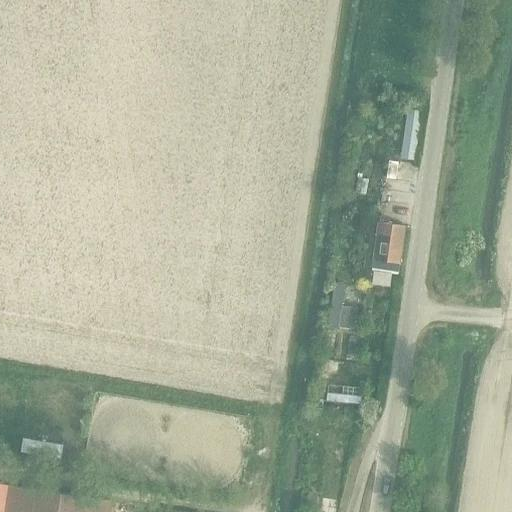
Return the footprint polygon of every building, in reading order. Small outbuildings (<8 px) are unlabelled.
[(405,120),(403,134),(417,136),(421,111),(406,109),(405,120)] [(389,162),(386,178),(395,180),(397,164),(389,162)] [(372,259),(370,270),(398,274),(406,226),(377,222),(372,259)] [(334,285),(327,328),(337,329),(344,287),(334,285)] [(374,381),(343,380),(342,396),(373,397),(374,381)] [(23,438),(20,452),(62,461),(65,447),(23,438)] [(0,484),(0,511),(106,511),(108,501),(8,486),(0,484)]
